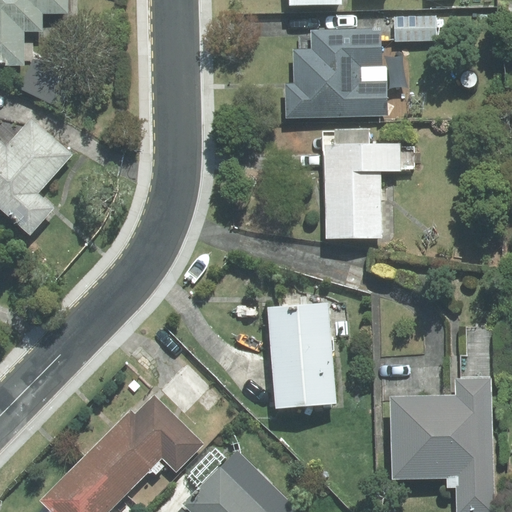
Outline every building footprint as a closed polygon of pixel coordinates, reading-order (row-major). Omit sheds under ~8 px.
[(0,0),(0,64),(31,64),(31,31),(49,31),(49,12),(71,13),(71,0),(0,0)] [(439,15),(398,16),(398,28),(398,41),(440,40),(439,15)] [(386,28),(316,30),(316,49),(299,50),(300,83),(291,83),(291,86),(292,118),(394,115),(393,80),(366,81),(365,66),(387,66),(386,28)] [(10,145),(0,135),(0,200),(36,233),(55,212),(61,206),(45,192),(79,154),(36,116),(10,145)] [(342,135),(332,135),(332,160),(332,236),(363,236),(388,236),(388,197),(388,170),(407,170),(407,141),(376,141),(376,127),(342,127),(342,135)] [(278,306),(274,306),(284,407),(342,402),(332,301),(278,306)] [(175,379),(164,390),(197,424),(223,400),(189,366),(175,379)] [(501,511),(499,377),(462,378),(463,393),(438,394),(398,395),(400,477),(453,476),(454,484),(462,484),(462,511),(501,511)] [(58,511),(56,511),(114,511),(167,459),(181,473),(211,444),(160,394),(139,414),(135,410),(116,429),(79,466),(46,499),(58,511)] [(242,449),(225,466),(271,511),(277,511),(291,499),(242,449)] [(271,511),(225,466),(189,503),(197,511),(271,511)] [(197,511),(189,503),(179,511),(197,511)]
